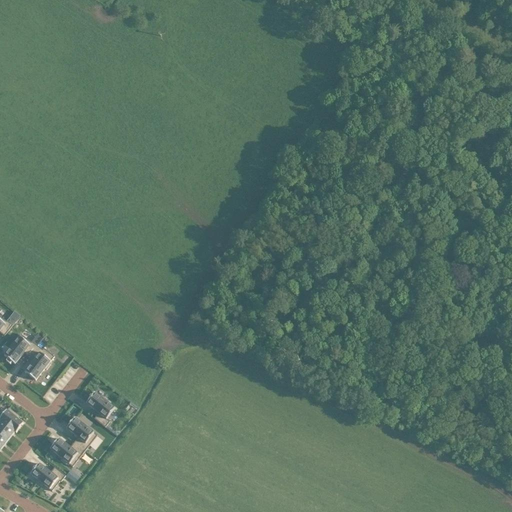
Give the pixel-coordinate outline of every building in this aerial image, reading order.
[(0,332),(4,336),(13,325),(7,320),(6,321),(0,316),(0,332)] [(28,356),(37,345),(32,341),(31,342),(21,334),(4,356),(15,364),(24,352),(28,356)] [(37,345),(28,356),(33,360),(24,372),(35,380),(45,368),(46,369),(50,364),(49,363),(54,356),(43,348),(42,349),(37,345)] [(94,392),(86,403),(98,413),(94,418),(105,427),(110,421),(106,419),(115,408),(108,402),(109,401),(103,396),(102,398),(94,392)] [(0,420),(1,421),(14,431),(16,432),(23,423),(13,415),(15,413),(8,408),(7,410),(6,410),(0,417),(0,420)] [(77,437),(74,442),(85,451),(97,435),(74,417),(66,428),(77,437)] [(1,421),(0,422),(0,432),(8,439),(14,431),(1,421)] [(0,445),(2,447),(8,439),(0,432),(0,445)] [(72,467),(85,451),(74,442),(70,447),(58,438),(50,449),(62,458),(61,460),(66,464),(67,462),(72,467)] [(36,480),(42,485),(43,484),(52,491),(60,481),(61,481),(65,475),(54,467),(50,472),(39,463),(30,474),(37,479),(36,480)] [(70,470),(66,475),(70,478),(74,473),(70,470)]
